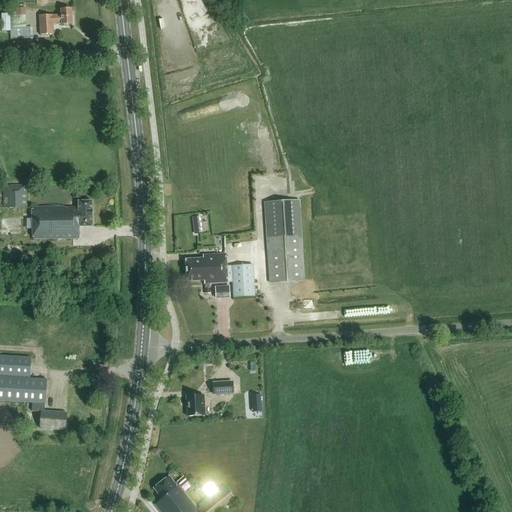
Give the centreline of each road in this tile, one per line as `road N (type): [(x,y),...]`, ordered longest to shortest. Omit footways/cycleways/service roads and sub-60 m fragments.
road 1 (unclassified): [(141,347),(511,322)]
road 2 (primary): [(141,347),(142,208),(126,51)]
road 3 (primary): [(111,511),(141,347)]
road 4 (unclassified): [(0,51),(126,51)]
